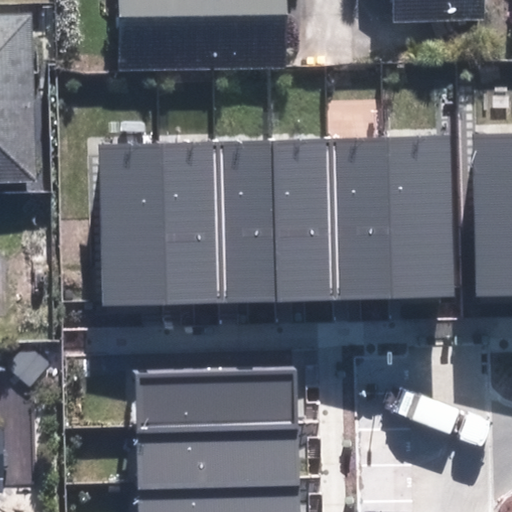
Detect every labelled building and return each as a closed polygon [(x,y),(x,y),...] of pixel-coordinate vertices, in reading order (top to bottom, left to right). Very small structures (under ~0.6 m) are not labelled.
[(123,0),(125,64),(293,60),(291,0),(123,0)] [(490,0),(396,0),(397,17),(491,15),(490,0)] [(0,179),(36,178),(29,14),(0,15),(0,179)] [(396,294),(455,292),(450,131),(391,133),(396,294)] [(337,296),(396,294),(391,133),(331,135),(337,296)] [(278,299),(337,296),(331,135),(272,137),(278,299)] [(476,298),(511,297),(511,135),(470,137),(476,298)] [(219,301),(278,299),(272,137),(213,140),(219,301)] [(160,303),(219,301),(213,140),(154,142),(160,303)] [(101,305),(160,303),(154,142),(95,144),(101,305)] [(135,366),(136,423),(293,421),(292,363),(135,366)] [(136,423),(137,481),(263,479),(294,479),(293,421),(136,423)] [(137,481),(137,511),(294,511),(294,479),(263,479),(137,481)]
